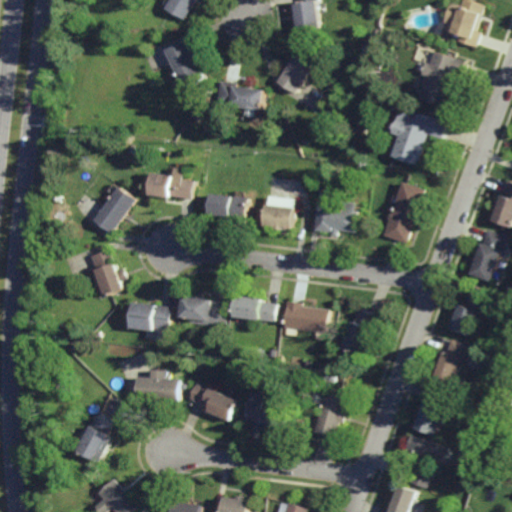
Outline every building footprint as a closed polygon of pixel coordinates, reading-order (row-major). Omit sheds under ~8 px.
[(199,0),(198,3),(197,2),(188,18),(169,6),(172,0),(199,0)] [(301,29),(298,2),(302,1),(301,0),(320,0),(324,26),(301,29)] [(478,30),(483,31),(478,46),(460,39),(462,33),(456,30),(453,36),(447,33),(437,32),(436,32),(442,22),(447,19),(454,1),(463,4),(464,0),(476,0),(487,4),(478,30)] [(185,86),(169,49),(191,39),(207,76),(185,86)] [(301,93),(282,81),(305,44),(324,56),(301,93)] [(467,60),(462,75),(454,73),(451,80),(454,81),(450,92),(447,92),(443,105),(420,96),(428,74),(424,73),(428,61),(433,63),(437,50),(467,60)] [(360,66),(352,63),(354,57),(363,60),(360,66)] [(266,110),(220,104),(223,81),(240,83),(240,86),(268,89),(266,110)] [(376,112),(369,111),(370,102),(377,102),(376,112)] [(450,122),(444,138),(430,133),(419,164),(393,155),(401,135),(394,132),(398,119),(407,123),(410,114),(419,117),(421,112),(450,122)] [(196,199),(175,196),(174,198),(154,195),(157,173),(177,176),(177,177),(199,181),(196,199)] [(511,227),(494,220),(503,195),(505,196),(510,180),(511,180),(511,227)] [(408,243),(385,235),(390,221),(390,218),(390,216),(391,214),(393,213),(404,181),(428,189),(408,243)] [(115,233),(97,220),(122,186),(140,199),(115,233)] [(249,224),(224,222),(224,216),(214,215),(216,194),(252,198),(249,224)] [(355,211),(358,211),(357,232),(339,230),(339,236),(333,236),(333,232),(321,231),(323,208),(344,210),(345,202),(357,203),(355,211)] [(299,229),(289,228),(289,230),(281,229),(282,227),(270,226),(273,205),(301,208),(299,229)] [(493,282),(473,275),(484,243),(485,243),(490,229),(509,236),(493,282)] [(117,265),(119,270),(126,268),(130,279),(123,281),(126,290),(108,297),(98,270),(99,270),(94,257),(111,250),(116,263),(116,264),(117,265)] [(474,337),(453,329),(461,305),(467,307),(469,300),(467,299),(473,284),(491,291),(474,337)] [(217,300),(232,302),(229,328),(195,324),(195,320),(186,319),(188,297),(217,300)] [(269,300),(269,303),(282,304),(280,322),(240,318),(242,297),(269,300)] [(328,333),(290,329),(290,327),(289,327),(289,319),(291,320),(292,307),(292,302),(308,304),(308,307),(331,310),(328,333)] [(173,331),(157,329),(157,332),(134,329),(137,303),(176,308),(173,331)] [(365,356),(353,354),(345,349),(354,323),(355,323),(361,309),(370,314),(380,315),(365,356)] [(454,388),(436,381),(447,352),(449,353),(454,339),(470,345),(454,388)] [(170,380),(184,381),(183,404),(141,401),(143,378),(156,379),(156,371),(171,372),(170,380)] [(235,423),(213,413),(215,409),(207,406),(207,405),(195,400),(201,384),(243,402),(235,423)] [(447,409),(448,409),(438,437),(426,434),(418,429),(428,402),(432,404),(437,389),(453,395),(447,409)] [(267,405),(294,410),(290,432),(279,430),(279,428),(263,426),(264,423),(252,421),(254,408),(255,409),(255,405),(254,405),(254,403),(255,403),(257,392),(269,394),(267,405)] [(345,425),(341,423),(337,438),(317,433),(327,394),(348,399),(343,415),(348,416),(345,425)] [(104,465),(81,453),(103,412),(119,421),(111,436),(118,440),(104,465)] [(448,448),(448,447),(453,449),(455,453),(456,457),(454,462),(446,466),(444,460),(440,460),(430,464),(429,460),(427,461),(425,467),(410,462),(413,455),(410,454),(415,438),(448,448)] [(429,490),(413,484),(418,469),(435,475),(429,490)] [(139,511),(119,511),(117,510),(114,511),(102,511),(99,508),(108,500),(103,495),(118,481),(144,508),(139,511)] [(413,511),(389,511),(390,511),(394,511),(401,488),(419,494),(413,511)] [(254,511),(228,511),(229,500),(256,503),(254,511)] [(205,511),(206,504),(180,502),(179,511),(205,511)] [(311,511),(312,509),(285,502),(282,511),(311,511)]
